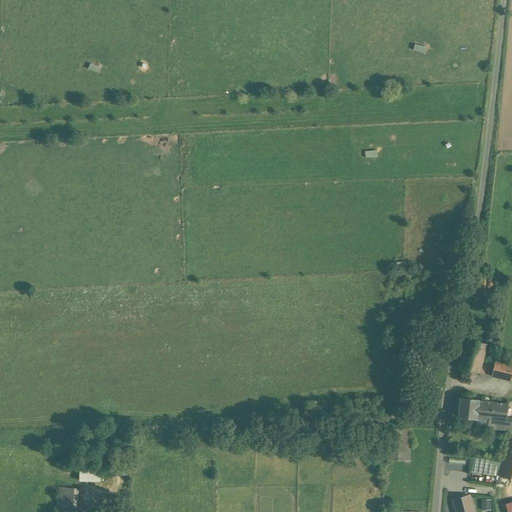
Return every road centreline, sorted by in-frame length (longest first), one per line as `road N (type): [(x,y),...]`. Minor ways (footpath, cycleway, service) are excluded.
road 1 (residential): [(433,511),(484,181)]
road 2 (track): [(484,181),(505,0)]
